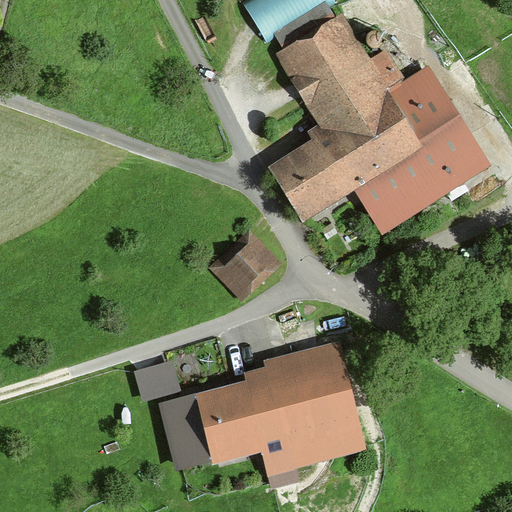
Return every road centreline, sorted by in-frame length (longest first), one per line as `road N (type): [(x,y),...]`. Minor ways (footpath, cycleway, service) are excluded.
road 1 (residential): [(310,286),(167,0)]
road 2 (residential): [(310,286),(353,299),(511,399)]
